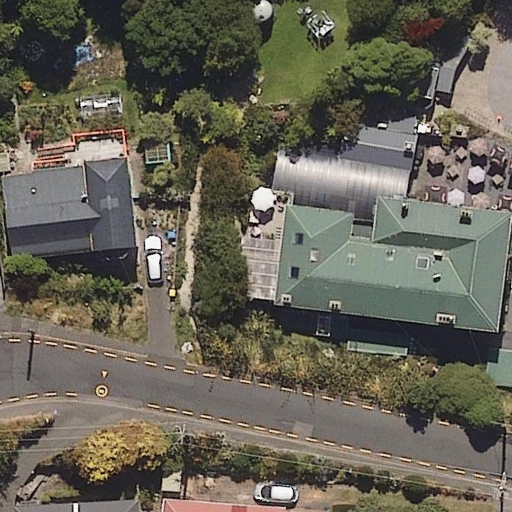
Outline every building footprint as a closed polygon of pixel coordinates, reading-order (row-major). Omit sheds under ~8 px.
[(261,211),(258,238),(281,241),(273,302),(499,331),(511,232),(511,207),(408,194),(419,115),(346,105),(341,147),(281,139),(271,213),(261,211)] [(135,235),(125,148),(0,163),(0,180),(8,250),(135,235)] [(511,346),(487,344),(484,382),(511,384),(511,346)] [(137,511),(136,485),(10,491),(10,511),(137,511)] [(280,511),(281,499),(162,497),(161,511),(280,511)]
